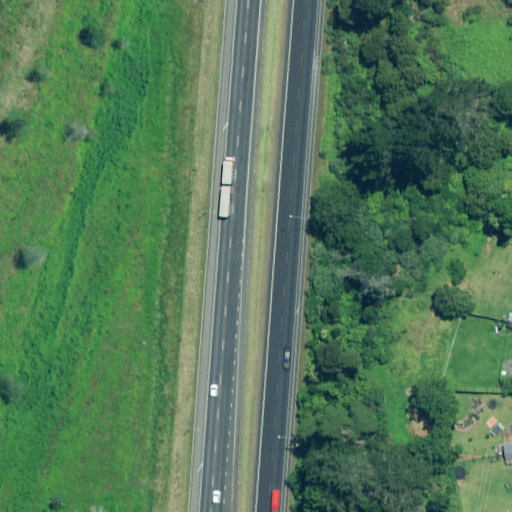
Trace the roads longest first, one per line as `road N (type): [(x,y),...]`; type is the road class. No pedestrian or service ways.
road 1 (trunk): [(209,511),(247,0)]
road 2 (trunk): [(294,0),(263,511)]
